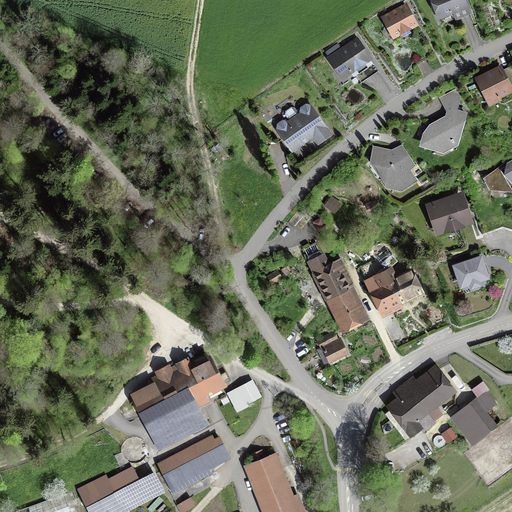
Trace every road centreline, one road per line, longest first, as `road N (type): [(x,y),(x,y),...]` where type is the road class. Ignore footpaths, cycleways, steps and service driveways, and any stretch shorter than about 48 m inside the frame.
road 1 (residential): [(229,275),(353,138),(436,78),(511,39)]
road 2 (residential): [(0,48),(110,170),(229,275)]
road 3 (track): [(200,0),(189,92),(229,275)]
road 4 (track): [(0,465),(97,423),(180,328)]
road 5 (residential): [(229,275),(307,392),(355,425)]
road 6 (residential): [(355,425),(376,388),(407,364),(511,324)]
road 7 (track): [(0,218),(139,298)]
road 8 (track): [(139,298),(32,305),(0,297)]
